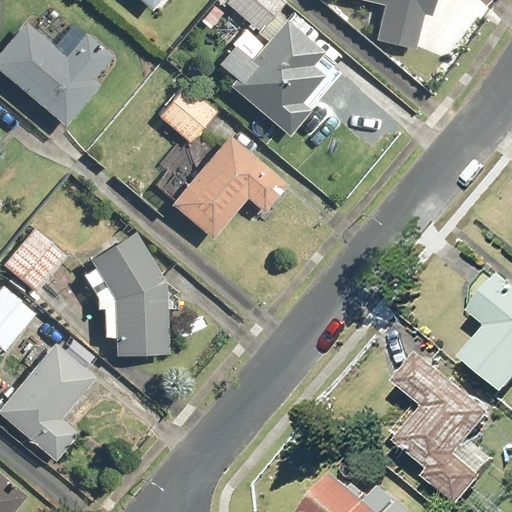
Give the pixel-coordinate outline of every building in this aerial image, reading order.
[(141,0),(154,10),(161,0),(141,0)] [(289,0),(224,0),(220,4),(256,37),(290,0),(289,0)] [(434,0),(371,0),(383,2),(376,39),(418,47),(425,13),(432,14),(434,0)] [(216,71),(293,132),(313,108),(305,102),(327,74),(316,65),(329,50),(288,17),(256,56),(239,43),(216,71)] [(29,21),(0,51),(0,63),(63,122),(100,82),(92,74),(111,54),(85,30),(64,53),(29,21)] [(184,85),(160,110),(191,139),(214,113),(184,85)] [(231,134),(174,202),(213,235),(246,195),(264,210),(289,181),(231,134)] [(171,350),(168,278),(134,227),(89,257),(116,297),(118,352),(171,350)] [(33,231),(5,265),(35,289),(63,255),(33,231)] [(468,352),(510,389),(511,387),(511,274),(511,273),(480,308),(495,321),(468,352)] [(0,282),(0,350),(34,313),(0,282)] [(97,376),(55,341),(0,406),(0,412),(57,460),(82,431),(64,415),(97,376)] [(500,412),(428,349),(404,376),(434,403),(405,436),(439,465),(431,474),(460,500),(485,471),(464,453),(500,412)] [(405,511),(355,467),(315,511),(316,511),(405,511)] [(0,511),(12,511),(26,495),(0,473),(0,511)]
